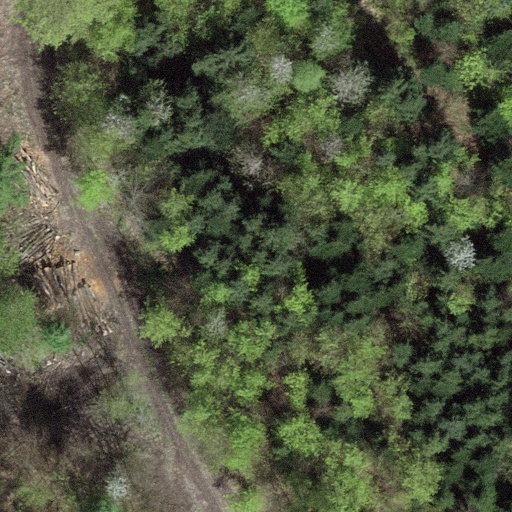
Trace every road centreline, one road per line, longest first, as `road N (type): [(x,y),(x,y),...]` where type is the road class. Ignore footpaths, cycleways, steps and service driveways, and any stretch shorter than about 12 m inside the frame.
road 1 (track): [(37,0),(41,70),(65,168),(218,511)]
road 2 (track): [(511,238),(453,140),(395,0)]
